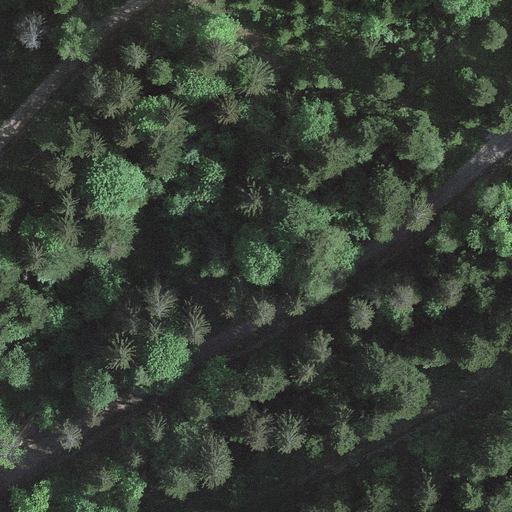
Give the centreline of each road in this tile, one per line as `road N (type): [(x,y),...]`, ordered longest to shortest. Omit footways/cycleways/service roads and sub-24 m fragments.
road 1 (track): [(511,141),(283,317),(139,393),(0,487)]
road 2 (track): [(182,511),(511,359)]
road 3 (track): [(0,138),(143,0)]
